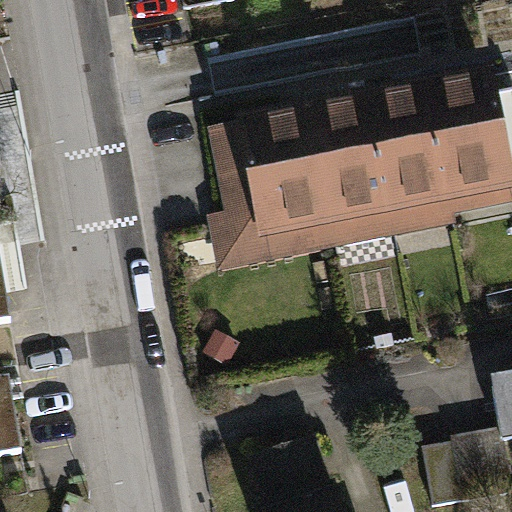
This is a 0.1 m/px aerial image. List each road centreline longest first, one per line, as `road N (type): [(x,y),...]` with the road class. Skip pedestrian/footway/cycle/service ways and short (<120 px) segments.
road 1 (residential): [(156,511),(68,0)]
road 2 (unknown): [(145,443),(511,349)]
